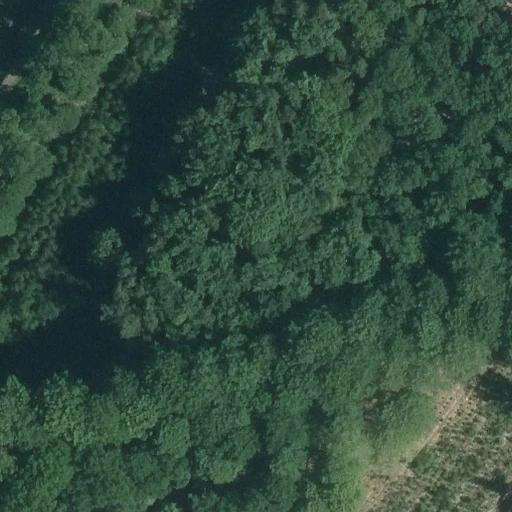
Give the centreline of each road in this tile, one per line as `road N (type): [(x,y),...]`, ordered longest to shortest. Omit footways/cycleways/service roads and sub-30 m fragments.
road 1 (track): [(16,430),(45,432),(225,396),(511,269)]
road 2 (track): [(16,430),(127,511)]
road 3 (track): [(0,106),(70,0)]
